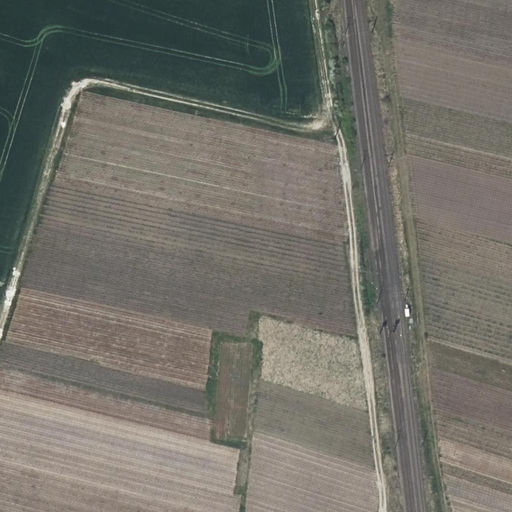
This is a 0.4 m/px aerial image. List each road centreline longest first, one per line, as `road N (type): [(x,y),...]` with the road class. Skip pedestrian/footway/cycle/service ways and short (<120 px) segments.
road 1 (track): [(380,511),(339,161),(309,0)]
road 2 (track): [(0,317),(74,86),(101,80),(301,124),(324,103)]
